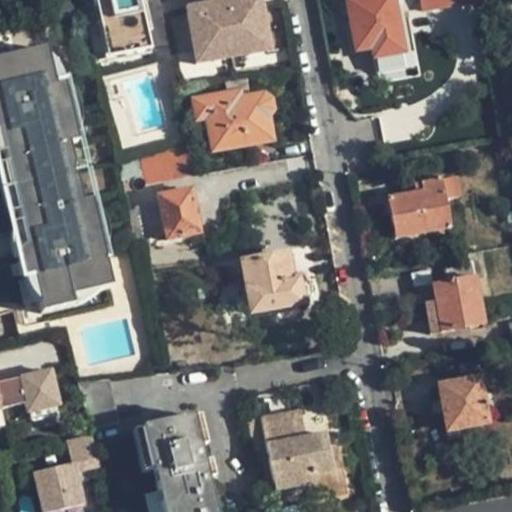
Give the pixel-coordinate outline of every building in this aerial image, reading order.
[(136,0),(94,0),(107,54),(147,45),(136,0)] [(255,0),(229,0),(181,9),(192,66),(266,51),(255,0)] [(372,47),(374,57),(402,52),(392,0),(351,0),(347,1),(356,50),(372,47)] [(422,0),(425,11),(480,0),(422,0)] [(46,48),(0,58),(0,159),(5,159),(12,188),(75,173),(62,115),(65,113),(67,112),(69,107),(70,105),(65,83),(55,86),(46,48)] [(247,95),(244,79),(221,82),(223,93),(190,100),(193,120),(205,118),(207,128),(211,151),(241,146),(268,141),(271,140),(268,116),(272,110),(271,100),(262,93),(247,95)] [(195,130),(207,128),(205,118),(193,120),(195,130)] [(241,146),(244,165),(272,160),(268,141),(241,146)] [(181,146),(115,166),(118,179),(134,177),(139,178),(141,181),(141,183),(187,173),(181,146)] [(75,173),(12,188),(19,217),(9,219),(22,277),(32,275),(41,313),(104,298),(95,261),(105,258),(100,238),(99,236),(96,232),(91,231),(88,231),(75,173)] [(458,196),(455,177),(421,183),(421,192),(389,198),(395,237),(447,227),(442,199),(458,196)] [(189,189),(156,196),(166,239),(197,233),(189,189)] [(143,216),(130,218),(136,244),(148,242),(143,216)] [(239,261),(248,314),(301,305),(296,276),(290,278),(285,253),(239,261)] [(423,293),(425,305),(435,303),(440,331),(440,332),(482,324),(473,277),(478,277),(475,262),(445,267),(448,283),(432,286),(433,292),(423,293)] [(222,268),(214,270),(217,286),(225,285),(222,268)] [(426,333),(440,331),(435,303),(425,305),(422,306),(426,333)] [(491,371),(511,366),(511,347),(487,353),(491,371)] [(107,379),(76,383),(82,404),(89,430),(118,423),(107,379)] [(438,385),(446,431),(486,424),(477,379),(438,385)] [(70,439),(81,436),(90,434),(89,430),(82,404),(62,408),(70,439)] [(273,491),(315,482),(314,476),(337,472),(332,446),(327,446),(325,432),(305,436),(300,411),(259,419),(273,491)] [(212,511),(190,416),(141,427),(161,511),(212,511)] [(42,511),(54,511),(82,505),(74,473),(98,467),(90,434),(66,440),(72,465),(33,474),(42,511)] [(341,493),(337,472),(314,476),(315,482),(318,497),(341,493)]
